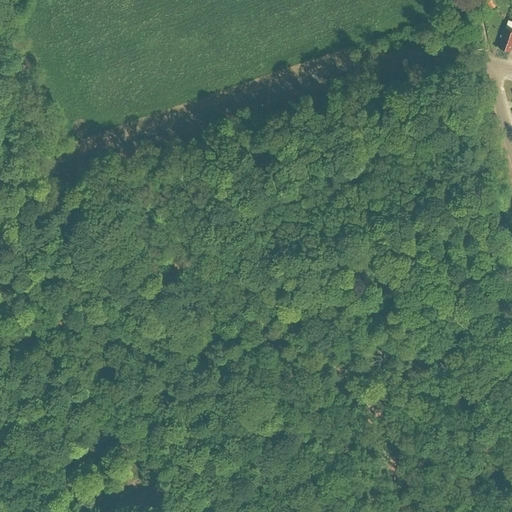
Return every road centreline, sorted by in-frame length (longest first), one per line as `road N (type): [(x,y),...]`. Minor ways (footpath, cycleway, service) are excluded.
road 1 (unclassified): [(345,511),(68,196),(57,164)]
road 2 (residential): [(490,65),(422,54),(382,58),(57,164)]
road 3 (unclassified): [(57,164),(0,21)]
